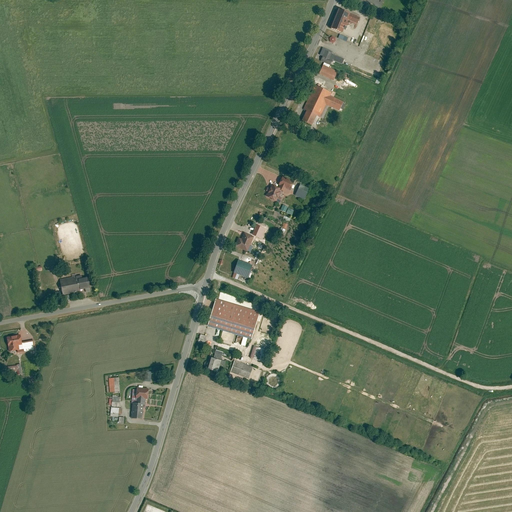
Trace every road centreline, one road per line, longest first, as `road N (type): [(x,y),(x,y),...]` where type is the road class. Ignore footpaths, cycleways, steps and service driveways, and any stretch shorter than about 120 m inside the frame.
road 1 (track): [(511,383),(455,377),(208,274)]
road 2 (tertiary): [(204,286),(331,0)]
road 3 (tertiary): [(131,511),(204,286)]
road 4 (unclassified): [(204,286),(0,323)]
